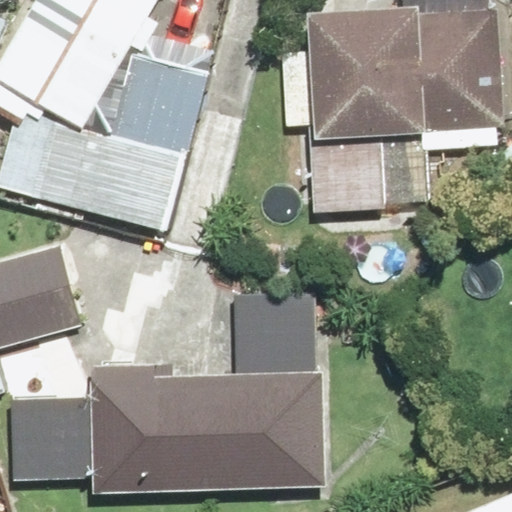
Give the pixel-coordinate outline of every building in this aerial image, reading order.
[(91,135),(167,0),(48,0),(1,84),(91,135)] [(511,115),(502,4),(319,20),(330,143),(511,127),(511,115)] [(213,74),(162,58),(137,136),(188,152),(213,74)] [(59,241),(0,258),(0,346),(83,322),(59,241)] [(94,370),(99,498),(335,490),(331,375),(162,381),(161,368),(94,370)] [(511,511),(511,499),(480,511),(511,511)]
